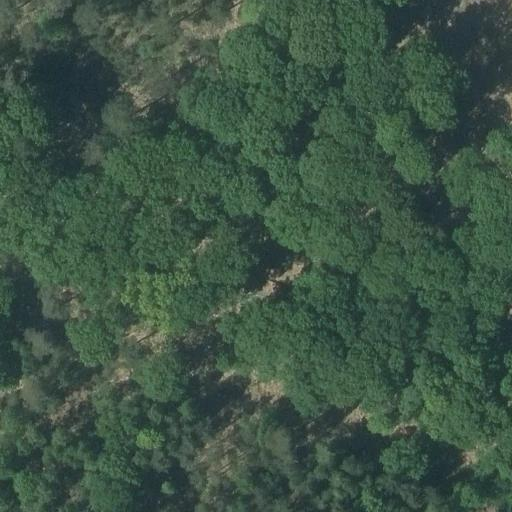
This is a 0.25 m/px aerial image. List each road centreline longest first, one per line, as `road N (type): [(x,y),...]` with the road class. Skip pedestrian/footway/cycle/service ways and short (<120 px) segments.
road 1 (track): [(0,188),(511,388)]
road 2 (track): [(378,336),(261,511)]
road 3 (track): [(48,207),(0,336)]
